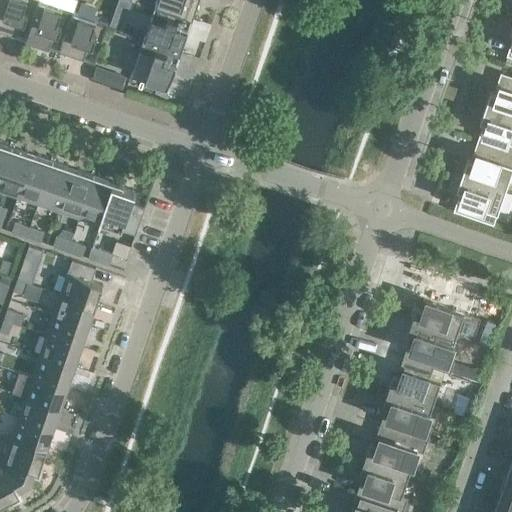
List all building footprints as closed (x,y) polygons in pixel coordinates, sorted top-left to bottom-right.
[(0,0),(0,27),(26,37),(38,0),(0,0)] [(73,11),(42,0),(38,0),(26,37),(60,48),(73,11)] [(127,0),(117,0),(114,10),(125,14),(130,1),(127,0)] [(198,0),(156,0),(155,5),(193,17),(198,0)] [(193,17),(155,5),(144,39),(181,52),(193,17)] [(108,23),(73,11),(60,48),(95,60),(108,23)] [(181,52),(144,39),(132,73),(167,85),(174,63),(177,64),(181,52)] [(95,68),(91,80),(103,84),(107,72),(95,68)] [(483,105),(511,115),(511,75),(501,72),(501,71),(496,86),(500,87),(498,93),(490,90),(485,105),(483,105)] [(511,115),(483,105),(483,106),(485,107),(480,121),(488,124),(486,130),(482,129),(482,128),(481,128),(477,141),(511,153),(511,115)] [(511,169),(511,153),(477,141),(472,154),(473,154),(477,155),(475,161),(467,159),(462,173),(460,173),(505,189),(511,169)] [(0,180),(11,147),(0,143),(0,180)] [(32,154),(11,147),(0,180),(0,185),(19,192),(32,154)] [(52,161),(32,154),(19,192),(39,199),(52,161)] [(73,168),(52,161),(39,199),(60,206),(73,168)] [(93,175),(73,168),(60,206),(80,213),(93,175)] [(505,189),(460,173),(459,174),(461,175),(456,190),(464,192),(462,198),(459,197),(459,196),(458,196),(453,211),(454,211),(493,224),(505,189)] [(109,180),(93,175),(80,213),(100,219),(101,220),(113,184),(108,183),(109,180)] [(136,192),(113,184),(101,220),(100,219),(99,222),(100,222),(136,234),(145,208),(131,203),(134,193),(135,193),(136,192)] [(15,222),(11,231),(27,236),(30,227),(15,222)] [(45,232),(30,227),(27,236),(41,241),(45,232)] [(56,236),(53,245),(67,250),(71,241),(56,236)] [(85,246),(71,241),(67,250),(82,255),(85,246)] [(92,246),(88,257),(88,258),(109,265),(113,253),(92,246)] [(96,268),(72,259),(68,272),(60,293),(96,305),(103,284),(92,280),(96,268)] [(11,274),(15,263),(6,260),(2,271),(11,274)] [(27,282),(17,279),(13,290),(23,293),(27,282)] [(0,281),(0,291),(6,293),(9,284),(0,281)] [(428,288),(427,288),(422,301),(424,301),(424,300),(426,301),(424,308),(417,306),(412,320),(410,320),(409,320),(456,336),(464,313),(470,315),(474,304),(428,289),(428,288)] [(96,305),(60,293),(53,314),(89,326),(96,305)] [(16,311),(7,308),(3,319),(13,322),(16,311)] [(89,326),(53,314),(46,334),(82,346),(89,326)] [(13,322),(3,319),(0,329),(0,331),(9,334),(13,322)] [(456,336),(409,320),(409,321),(411,322),(406,336),(410,338),(403,356),(433,367),(451,373),(454,362),(448,360),(456,336)] [(82,346),(46,334),(39,355),(75,367),(82,346)] [(75,367),(39,355),(32,376),(67,388),(75,367)] [(433,367),(403,356),(399,369),(400,369),(400,368),(403,369),(401,376),(393,374),(388,388),(386,388),(432,404),(441,381),(429,377),(433,367)] [(471,373),(469,379),(480,383),(484,371),(478,369),(471,373)] [(67,388),(32,376),(25,396),(60,408),(67,388)] [(432,404),(386,388),(386,389),(388,390),(383,405),(390,407),(388,414),(385,413),(384,412),(380,424),(427,441),(431,430),(424,428),(432,404)] [(60,408),(25,396),(18,416),(54,428),(60,408)] [(54,428),(18,416),(11,437),(47,449),(54,428)] [(427,441),(380,424),(376,437),(377,437),(380,437),(377,444),(370,442),(365,457),(363,456),(363,457),(409,472),(417,449),(424,451),(427,441)] [(47,449),(11,437),(4,459),(31,482),(36,469),(39,470),(47,449)] [(409,472),(363,457),(362,457),(365,458),(360,473),(367,475),(364,482),(362,481),(361,480),(357,493),(404,509),(408,498),(401,496),(409,472)] [(31,482),(4,459),(0,461),(0,501),(1,503),(21,492),(19,489),(31,482)] [(511,511),(511,486),(504,484),(502,490),(500,489),(499,490),(501,491),(496,507),(511,511)] [(403,511),(404,509),(357,493),(352,505),(354,505),(356,506),(354,511),(352,511),(347,510),(346,511),(403,511)]
